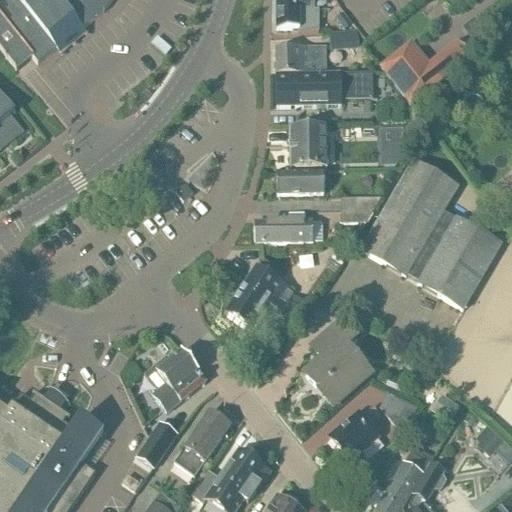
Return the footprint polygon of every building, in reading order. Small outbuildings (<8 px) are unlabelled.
[(0,0),(0,52),(16,73),(32,60),(37,66),(55,52),(102,14),(112,0),(0,0)] [(275,0),(275,3),(275,12),(312,12),(312,5),(312,3),(312,0),(275,0)] [(312,12),(275,12),(275,13),(275,31),(297,32),(297,35),(312,33),(318,33),(318,12),(312,12)] [(342,16),(334,22),(343,33),(351,28),(342,16)] [(511,33),(498,43),(510,60),(511,58),(511,33)] [(337,51),(348,50),(347,38),(336,39),(337,51)] [(429,65),(411,44),(378,69),(410,108),(470,61),(469,60),(478,53),(471,44),(462,51),(456,44),(429,65)] [(305,50),(275,51),(276,77),(306,77),(315,77),(326,76),(325,50),(309,50),(305,50)] [(330,77),(277,79),(277,110),(340,108),(340,104),(371,103),(369,75),(347,76),(330,77)] [(0,153),(23,136),(10,120),(14,116),(0,98),(0,153)] [(395,160),(380,160),(380,170),(395,169),(395,168),(414,142),(428,133),(419,121),(405,132),(394,132),(395,160)] [(289,171),(327,170),(326,130),(288,131),(289,171)] [(454,221),(443,215),(458,190),(411,163),(357,255),(404,282),(406,279),(417,285),(415,288),(462,315),(501,248),(455,221),(454,221)] [(276,198),(324,197),(323,175),(276,176),(276,198)] [(182,205),(192,197),(184,188),(175,196),(182,205)] [(341,227),(365,226),(368,222),(380,201),(340,200),(341,227)] [(311,224),(255,225),(255,247),(312,246),(322,246),(322,226),(311,226),(311,224)] [(336,248),(330,248),(331,264),(336,264),(336,267),(340,267),(349,255),(349,248),(336,248)] [(305,306),(292,298),(294,295),(256,269),(225,315),(249,332),(252,327),(257,330),(266,316),(262,313),(267,306),(282,315),(284,312),(296,320),(305,306)] [(331,411),(371,375),(370,374),(373,372),(352,347),(359,342),(342,322),(310,349),(322,363),(303,378),(331,411)] [(157,394),(150,399),(165,418),(180,406),(205,385),(199,377),(198,376),(181,355),(170,364),(166,359),(151,371),(155,376),(155,377),(164,388),(157,394)] [(6,417),(0,412),(0,511),(71,511),(95,477),(80,467),(102,435),(80,420),(72,432),(65,427),(69,421),(32,396),(31,397),(33,398),(29,404),(20,397),(6,417)] [(401,437),(417,411),(387,396),(379,411),(401,437)] [(440,398),(431,413),(449,425),(459,409),(440,398)] [(381,419),(372,409),(361,418),(358,415),(346,424),(345,423),(335,431),(336,433),(327,440),(348,466),(361,455),(367,462),(382,450),(377,443),(380,441),(369,428),(381,419)] [(193,481),(204,467),(230,430),(208,415),(182,452),(183,452),(172,467),(193,481)] [(155,474),(178,439),(158,426),(135,461),(155,474)] [(495,455),(504,445),(486,429),(475,441),(479,445),(476,449),(489,461),(495,455)] [(511,453),(504,445),(495,455),(509,468),(511,464),(511,453)] [(248,508),(269,476),(238,454),(218,482),(207,475),(190,500),(203,509),(205,506),(214,511),(236,511),(242,504),(248,508)] [(402,511),(412,494),(429,466),(410,455),(403,466),(375,511),(402,511)] [(429,466),(412,494),(427,503),(433,493),(440,493),(445,484),(442,478),(444,475),(429,466)] [(134,496),(140,487),(126,478),(121,487),(134,496)] [(295,511),(276,498),(266,511),(295,511)]
